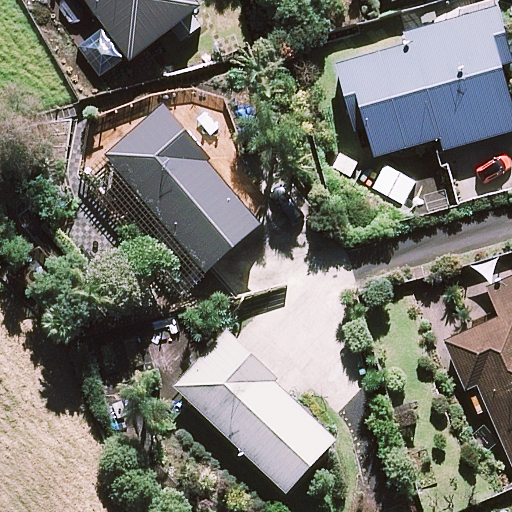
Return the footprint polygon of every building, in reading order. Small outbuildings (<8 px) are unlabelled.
[(88,0),(129,56),(201,5),(197,0),(88,0)] [(418,41),(347,62),(350,70),(337,73),(354,132),(367,128),(375,156),(442,136),(446,148),(511,128),(511,106),(492,38),(505,34),(497,7),(416,31),(418,41)] [(113,156),(166,224),(202,270),(260,224),(166,103),(107,148),(113,156)] [(166,224),(113,156),(39,214),(92,282),(166,224)] [(511,278),(490,288),(503,317),(445,341),(466,389),(478,384),(511,462),(511,278)] [(337,439),(227,331),(176,383),(286,491),(337,439)]
